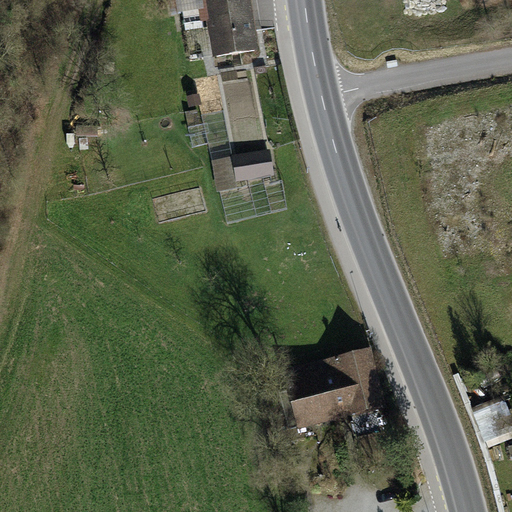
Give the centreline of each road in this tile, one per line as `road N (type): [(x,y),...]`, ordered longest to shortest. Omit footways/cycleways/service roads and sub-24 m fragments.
road 1 (tertiary): [(303,0),(328,139),(419,372)]
road 2 (tertiary): [(464,511),(419,372)]
